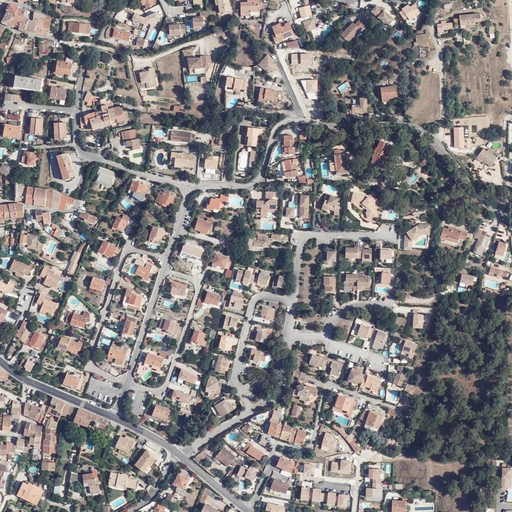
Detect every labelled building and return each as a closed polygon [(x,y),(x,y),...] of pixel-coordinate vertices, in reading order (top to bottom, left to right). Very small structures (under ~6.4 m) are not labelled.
[(153,0),(140,0),(143,5),(145,4),(147,8),(155,4),(153,0)] [(217,0),(218,4),(219,11),(230,10),(224,0),(217,0)] [(258,0),(248,0),(249,1),(247,2),(240,1),(240,15),(258,15),(258,0)] [(382,5),(376,4),(371,10),(387,24),(393,18),(384,9),(385,8),(382,5)] [(408,5),(402,9),(410,20),(420,13),(414,4),(410,7),(408,5)] [(11,5),(8,12),(15,15),(18,8),(19,7),(11,5)] [(310,5),(300,8),(304,17),(310,30),(316,28),(312,14),(310,5)] [(18,8),(15,15),(23,18),(26,11),(18,8)] [(3,19),(2,22),(2,23),(10,26),(11,24),(15,15),(8,12),(6,15),(5,15),(3,19)] [(146,19),(133,14),(130,23),(151,32),(159,14),(155,12),(153,16),(148,14),(146,19)] [(207,12),(199,13),(200,19),(192,20),(193,28),(198,28),(203,27),(203,19),(208,19),(207,12)] [(37,22),(34,32),(36,33),(40,21),(44,22),(46,16),(34,13),(33,17),(33,18),(32,21),(37,22)] [(480,16),(480,14),(459,15),(460,18),(454,19),(454,22),(460,22),(461,29),(475,28),(475,22),(484,21),(484,16),(480,16)] [(11,24),(10,26),(13,28),(14,26),(19,28),(23,18),(15,15),(11,24)] [(36,33),(47,35),(50,21),(51,18),(46,16),(44,22),(40,21),(36,33)] [(19,28),(18,30),(24,32),(25,30),(29,19),(23,18),(19,28)] [(29,19),(25,30),(34,32),(37,22),(32,21),(29,19)] [(348,44),(365,26),(358,20),(353,25),(351,23),(339,36),(340,37),(346,43),(348,44)] [(84,31),(89,32),(90,25),(69,22),(68,31),(83,34),(84,31)] [(272,28),(275,34),(275,36),(272,37),(274,42),(293,34),(289,23),(284,25),(284,23),(283,22),(279,23),(280,25),(272,28)] [(452,26),(452,23),(446,23),(442,24),(437,24),(438,31),(444,31),(444,29),(444,26),(452,26)] [(177,35),(185,35),(185,26),(179,26),(179,25),(171,26),(168,26),(168,27),(169,34),(169,35),(177,35)] [(314,30),(317,37),(324,35),(321,28),(314,30)] [(128,41),(130,33),(114,29),(112,37),(128,41)] [(429,45),(429,39),(424,34),(418,34),(415,34),(415,36),(414,42),(413,42),(413,46),(414,46),(429,45)] [(463,44),(471,43),(470,36),(466,37),(465,34),(462,34),(463,44)] [(343,47),(346,43),(340,37),(336,41),(343,47)] [(299,47),(296,40),(287,42),(288,48),(299,47)] [(266,74),(269,71),(270,69),(272,71),(275,68),(270,63),(272,61),(265,55),(256,65),(266,74)] [(200,57),(200,59),(188,59),(189,70),(205,68),(204,56),(200,57)] [(6,58),(7,63),(8,63),(8,69),(15,68),(16,68),(15,62),(14,57),(6,58)] [(55,62),(54,72),(63,74),(70,75),(72,64),(55,62)] [(139,72),(143,90),(158,86),(154,69),(139,72)] [(38,77),(12,74),(10,84),(37,88),(38,77)] [(226,77),(225,86),(235,88),(235,90),(235,91),(243,92),(245,80),(226,77)] [(340,93),(351,86),(348,81),(337,87),(340,93)] [(396,86),(381,88),(383,98),(397,96),(396,86)] [(49,98),(54,99),(54,98),(64,99),(66,89),(50,87),(49,98)] [(269,101),(276,102),(277,91),(258,88),(256,102),(262,103),(262,100),(263,99),(269,100),(269,101)] [(4,100),(20,102),(21,95),(5,93),(4,100)] [(367,98),(361,98),(361,108),(353,108),(353,109),(351,110),(351,113),(366,113),(367,108),(365,108),(365,106),(367,105),(367,98)] [(112,104),(112,103),(109,104),(106,104),(106,105),(100,107),(101,111),(102,111),(103,115),(108,114),(109,117),(115,116),(113,108),(112,104)] [(115,116),(117,123),(125,120),(122,112),(120,106),(113,108),(115,116)] [(92,130),(106,126),(103,115),(102,111),(101,111),(95,113),(96,118),(89,119),(91,123),(92,130)] [(84,117),(80,118),(80,126),(91,123),(89,119),(96,118),(95,113),(88,114),(84,117)] [(106,126),(112,124),(109,117),(108,114),(103,115),(106,126)] [(112,124),(117,123),(115,116),(109,117),(112,124)] [(45,119),(34,117),(31,133),(42,135),(45,119)] [(64,132),(66,132),(65,123),(53,124),(55,140),(64,139),(64,132)] [(22,126),(6,125),(5,136),(21,138),(22,126)] [(133,131),(132,130),(123,132),(125,142),(126,147),(131,146),(135,145),(133,131)] [(134,130),(132,130),(133,131),(135,145),(131,146),(132,151),(139,149),(137,139),(136,140),(134,130)] [(190,134),(190,133),(170,131),(170,139),(180,139),(180,141),(189,142),(189,141),(193,141),(194,134),(190,134)] [(254,149),(254,144),(252,144),(253,140),(255,140),(255,138),(259,138),(260,132),(243,131),(242,144),(245,144),(244,148),(254,149)] [(283,136),(283,145),(284,152),(288,152),(288,154),(295,153),(293,140),(292,140),(292,135),(283,136)] [(392,150),(394,146),(384,143),(385,139),(379,137),(377,144),(376,144),(373,154),(374,155),(372,159),(382,162),(383,158),(386,159),(387,155),(386,155),(388,149),(392,150)] [(483,149),(477,156),(491,167),(497,160),(483,149)] [(246,151),(245,154),(245,155),(248,155),(247,166),(251,167),(253,155),(253,151),(246,151)] [(33,165),(33,162),(34,158),(36,158),(36,153),(25,152),(24,157),(25,157),(24,163),(33,165)] [(185,154),(175,153),(174,154),(173,165),(181,166),(192,167),(192,161),(192,156),(185,155),(185,154)] [(68,161),(65,154),(56,157),(64,181),(71,179),(71,177),(76,176),(75,171),(73,172),(69,161),(68,161)] [(335,161),(330,162),(330,164),(331,172),(336,172),(337,176),(343,175),(343,173),(347,173),(346,160),(344,159),(343,155),(341,155),(341,157),(334,157),(335,161)] [(284,164),(284,165),(285,169),(287,175),(284,176),(285,180),(287,179),(288,180),(291,179),(291,180),(298,178),(294,165),(296,165),(295,161),(284,164)] [(12,182),(15,182),(16,177),(8,175),(11,169),(1,164),(0,166),(0,172),(8,177),(8,180),(12,182)] [(109,189),(114,174),(97,170),(93,185),(109,189)] [(147,193),(149,187),(133,180),(129,190),(142,195),(144,191),(147,193)] [(27,187),(24,187),(21,187),(15,185),(15,201),(25,200),(27,187)] [(36,188),(27,187),(25,200),(25,204),(33,205),(36,188)] [(44,189),(41,189),(38,206),(41,206),(45,207),(47,190),(44,189)] [(54,191),(47,190),(45,207),(51,208),(54,191)] [(61,194),(54,191),(51,208),(54,208),(57,209),(61,194)] [(154,201),(158,203),(159,201),(166,205),(170,207),(175,197),(164,191),(163,193),(160,191),(154,201)] [(270,209),(277,209),(278,192),(266,192),(266,199),(268,202),(266,203),(264,201),(257,201),(257,213),(261,213),(261,216),(267,216),(267,213),(267,212),(270,209)] [(369,219),(375,217),(372,206),(374,204),(375,203),(373,201),(375,198),(371,195),(367,199),(364,197),(364,195),(354,193),(352,202),(361,205),(368,211),(367,213),(369,219)] [(67,197),(61,194),(57,209),(59,209),(65,210),(66,203),(70,204),(73,205),(75,199),(67,196),(67,197)] [(128,195),(121,201),(128,208),(134,202),(130,198),(128,195)] [(207,208),(214,210),(215,209),(219,210),(222,200),(227,202),(228,196),(221,195),(220,199),(216,198),(215,200),(211,199),(210,203),(209,203),(207,208)] [(326,200),(322,208),(328,210),(329,209),(334,211),(334,213),(340,213),(340,207),(336,205),(337,203),(339,198),(332,195),(329,201),(326,200)] [(298,196),(298,201),(301,201),(301,203),(301,209),(288,208),(287,217),(309,218),(310,196),(298,196)] [(15,204),(16,218),(23,216),(23,209),(23,205),(19,203),(15,204)] [(40,211),(35,211),(36,221),(41,220),(42,224),(43,224),(42,214),(40,211)] [(42,214),(43,224),(50,223),(49,213),(42,214)] [(95,224),(97,217),(88,214),(87,215),(81,213),(80,217),(87,220),(87,221),(95,224)] [(113,225),(113,226),(123,231),(129,218),(123,215),(121,218),(117,217),(115,220),(112,219),(110,224),(113,225)] [(206,234),(208,229),(208,227),(210,227),(213,220),(207,219),(206,221),(198,218),(194,230),(206,234)] [(406,233),(404,249),(411,250),(412,241),(422,234),(429,235),(430,225),(420,224),(418,225),(406,233)] [(53,236),(57,239),(62,230),(57,227),(55,230),(55,232),(53,236)] [(153,227),(148,239),(154,240),(155,237),(157,238),(161,239),(164,231),(153,227)] [(440,237),(457,242),(459,237),(465,239),(467,232),(448,227),(447,229),(443,228),(440,237)] [(477,233),(475,238),(480,239),(477,246),(475,253),(483,256),(486,247),(487,248),(491,238),(482,234),(483,232),(479,230),(477,233)] [(21,235),(19,243),(26,244),(26,247),(34,249),(36,237),(21,235)] [(249,239),(249,244),(255,245),(269,247),(270,242),(267,242),(267,237),(258,235),(257,240),(249,239)] [(456,246),(457,242),(440,237),(439,241),(456,246)] [(493,255),(504,258),(507,242),(496,240),(493,255)] [(114,253),(116,248),(104,241),(98,251),(102,253),(103,254),(104,253),(111,257),(114,253)] [(80,243),(76,251),(80,254),(81,254),(85,246),(80,243)] [(192,261),(193,257),(194,254),(196,255),(198,248),(193,247),(192,250),(182,247),(179,256),(192,261)] [(359,257),(359,247),(356,247),(356,248),(347,248),(346,257),(359,258),(359,257)] [(364,247),(359,247),(359,257),(363,257),(363,258),(372,258),(373,250),(363,250),(364,247)] [(393,260),(393,250),(381,250),(381,259),(383,259),(382,263),(391,263),(391,260),(393,260)] [(325,264),(330,265),(330,261),(332,261),(336,261),(336,252),(328,251),(328,259),(325,259),(325,264)] [(48,262),(52,257),(47,252),(43,256),(48,262)] [(81,254),(80,254),(77,253),(72,262),(76,264),(81,254)] [(226,262),(227,258),(216,254),(211,267),(216,268),(217,266),(231,271),(233,265),(226,262)] [(9,270),(16,273),(22,275),(23,273),(29,276),(34,266),(29,264),(29,266),(14,259),(9,270)] [(72,273),(76,264),(72,262),(71,262),(66,271),(72,273)] [(151,266),(146,264),(144,268),(139,266),(135,274),(142,277),(141,279),(147,281),(149,276),(147,275),(149,273),(151,266)] [(504,283),(508,272),(491,266),(487,277),(504,283)] [(45,279),(44,282),(50,285),(57,288),(61,278),(47,271),(48,269),(44,267),(40,277),(45,279)] [(248,282),(253,283),(253,282),(254,275),(250,274),(251,271),(242,269),(242,271),(238,270),(236,279),(239,280),(239,281),(244,282),(247,283),(248,283),(248,282)] [(457,269),(455,275),(460,278),(459,283),(472,285),(473,277),(466,275),(462,275),(463,270),(457,269)] [(391,274),(389,274),(383,273),(383,274),(382,277),(382,282),(391,283),(391,274)] [(254,275),(253,282),(257,283),(257,284),(261,285),(262,283),(267,285),(270,276),(260,274),(259,275),(256,274),(255,274),(254,275)] [(353,289),(358,289),(358,275),(347,274),(347,281),(345,281),(345,287),(353,287),(353,289)] [(358,275),(358,289),(363,290),(363,287),(371,287),(371,277),(366,277),(366,275),(358,275)] [(105,283),(111,286),(113,279),(107,276),(105,282),(105,283)] [(274,278),(273,286),(277,287),(277,286),(284,288),(286,277),(279,276),(278,279),(274,278)] [(335,291),(336,277),(324,277),(324,285),(326,285),(325,291),(335,291)] [(103,288),(105,283),(105,282),(93,278),(91,283),(101,287),(103,288)] [(0,287),(3,289),(11,293),(15,284),(9,281),(8,284),(0,281),(0,287)] [(183,296),(186,287),(171,283),(170,286),(172,287),(170,292),(183,296)] [(0,287),(0,296),(2,297),(5,291),(11,294),(11,293),(3,289),(0,287)] [(139,307),(142,297),(131,294),(132,290),(126,289),(122,303),(123,306),(124,307),(126,308),(128,303),(139,307)] [(217,306),(220,296),(207,292),(204,302),(217,306)] [(41,308),(53,314),(58,305),(44,298),(45,296),(41,294),(37,301),(43,304),(42,306),(41,308)] [(230,303),(229,305),(236,307),(236,309),(241,310),(243,299),(231,296),(230,303)] [(262,311),(261,313),(261,315),(261,318),(272,321),(275,310),(263,307),(262,311)] [(83,328),(85,324),(85,322),(87,323),(89,316),(84,314),(82,317),(68,312),(65,321),(83,328)] [(416,313),(415,327),(423,328),(424,314),(422,314),(423,313),(418,313),(416,313)] [(131,337),(136,320),(127,316),(121,333),(122,334),(129,336),(131,337)] [(238,319),(231,317),(230,319),(226,318),(223,328),(229,329),(230,326),(236,327),(238,319)] [(179,324),(165,319),(162,329),(166,330),(168,330),(167,333),(175,335),(179,324)] [(26,330),(30,324),(25,321),(18,333),(17,332),(15,336),(19,339),(19,340),(24,343),(23,344),(28,347),(28,346),(34,349),(35,348),(39,350),(42,344),(41,343),(45,338),(35,333),(31,340),(27,338),(30,332),(26,330)] [(372,336),(374,329),(361,325),(357,335),(366,339),(366,337),(371,339),(372,336)] [(257,328),(256,331),(258,332),(256,341),(265,344),(268,334),(267,334),(268,330),(257,328)] [(386,334),(374,329),(372,336),(375,337),(373,344),(383,348),(385,342),(383,341),(386,334)] [(203,338),(205,334),(194,330),(190,343),(193,345),(194,343),(204,346),(207,339),(203,338)] [(219,347),(228,350),(229,345),(231,345),(233,338),(222,335),(219,347)] [(66,350),(68,351),(72,341),(61,337),(59,344),(58,346),(66,350)] [(413,344),(397,339),(395,343),(400,345),(399,349),(406,352),(405,355),(409,356),(413,344)] [(72,341),(68,351),(77,354),(78,350),(79,348),(81,349),(83,343),(78,341),(77,343),(72,341)] [(112,341),(111,347),(126,352),(127,348),(112,341)] [(65,353),(66,350),(58,346),(59,344),(57,344),(55,349),(65,353)] [(111,347),(108,356),(116,358),(114,363),(119,364),(119,366),(122,367),(126,352),(111,347)] [(264,362),(267,353),(255,350),(251,349),(249,359),(253,360),(253,361),(258,362),(258,360),(264,362)] [(158,372),(163,359),(147,354),(144,362),(152,365),(151,367),(156,369),(156,371),(158,372)] [(327,366),(329,360),(320,356),(319,357),(313,355),(310,363),(318,366),(319,365),(326,368),(327,366)] [(225,371),(227,363),(225,362),(226,358),(219,356),(215,371),(224,373),(225,371)] [(22,358),(19,364),(25,368),(24,369),(29,372),(34,364),(37,365),(39,361),(35,360),(33,362),(27,359),(26,360),(22,358)] [(333,361),(329,359),(329,360),(327,366),(332,369),(330,374),(339,377),(343,364),(336,362),(336,363),(333,362),(333,361)] [(402,373),(403,367),(395,366),(395,372),(398,372),(398,375),(394,374),(391,385),(398,388),(402,377),(401,376),(402,373)] [(363,378),(364,375),(361,374),(362,371),(353,368),(349,379),(353,380),(352,383),(357,384),(358,382),(361,384),(363,378)] [(0,378),(5,382),(9,375),(7,373),(0,369),(0,378)] [(181,371),(178,379),(175,387),(184,390),(189,374),(181,371)] [(306,374),(301,372),(298,371),(295,377),(297,377),(299,381),(302,379),(304,380),(306,374)] [(64,379),(63,383),(62,384),(76,389),(80,379),(81,376),(74,373),(73,376),(66,374),(64,379)] [(361,384),(360,387),(364,388),(365,386),(370,388),(370,390),(377,392),(381,381),(375,378),(374,377),(368,375),(366,380),(363,378),(361,384)] [(222,383),(216,381),(209,380),(205,391),(209,392),(211,393),(211,392),(211,390),(215,391),(214,392),(219,394),(222,383)] [(315,396),(317,389),(307,386),(304,387),(303,388),(301,385),(296,387),(297,389),(294,390),(292,396),(297,397),(297,396),(300,397),(299,400),(303,401),(309,398),(308,396),(310,394),(315,396)] [(351,417),(356,402),(339,395),(333,410),(351,417)] [(62,412),(65,404),(65,403),(53,397),(49,407),(62,412)] [(231,403),(229,398),(228,398),(225,399),(228,404),(230,403),(234,409),(236,408),(233,402),(231,403)] [(234,409),(230,403),(228,404),(225,399),(220,403),(219,400),(213,403),(221,417),(234,409)] [(19,404),(19,401),(13,400),(11,416),(12,416),(12,417),(20,418),(21,404),(19,404)] [(32,406),(25,404),(24,414),(28,416),(31,410),(34,411),(35,407),(32,406)] [(67,414),(70,406),(65,404),(62,412),(49,407),(46,413),(47,413),(46,416),(43,423),(46,427),(56,429),(57,423),(60,417),(61,415),(66,417),(67,414)] [(87,427),(88,423),(84,421),(87,412),(78,408),(78,410),(70,406),(67,414),(73,416),(71,421),(87,427)] [(166,422),(170,412),(156,406),(151,416),(166,422)] [(291,416),(298,418),(300,409),(294,406),(291,416)] [(236,412),(234,409),(221,417),(223,420),(236,412)] [(269,418),(279,421),(281,413),(282,410),(278,409),(277,409),(277,411),(273,411),(272,414),(270,414),(269,418)] [(34,419),(38,413),(34,411),(31,410),(28,416),(34,419)] [(47,413),(46,413),(41,411),(40,414),(38,413),(34,419),(39,421),(43,415),(46,416),(47,413)] [(369,413),(365,411),(360,418),(366,421),(365,423),(377,428),(380,421),(382,416),(370,411),(369,413)] [(104,429),(108,421),(87,412),(84,421),(88,423),(104,429)] [(0,429),(10,431),(10,422),(11,417),(0,417),(0,429)] [(381,422),(380,421),(377,428),(365,423),(364,427),(377,432),(381,422)] [(35,426),(30,423),(29,429),(25,428),(24,435),(26,435),(30,436),(35,437),(35,436),(35,426)] [(274,436),(280,438),(284,426),(278,424),(276,429),(274,436)] [(267,433),(274,436),(276,429),(268,426),(266,431),(268,431),(267,433)] [(280,438),(289,440),(292,428),(284,426),(280,438)] [(292,428),(289,440),(294,442),(297,430),(292,428)] [(337,431),(338,431),(344,438),(347,435),(341,428),(337,431)] [(250,437),(240,430),(239,432),(241,433),(243,434),(242,435),(248,440),(250,437)] [(304,438),(305,432),(297,430),(294,442),(298,443),(302,444),(302,443),(305,444),(306,439),(304,438)] [(321,450),(328,452),(328,449),(335,451),(338,440),(332,439),(333,434),(325,432),(321,450)] [(56,443),(56,434),(46,434),(46,440),(44,440),(43,445),(56,446),(56,443)] [(134,442),(125,438),(120,436),(116,447),(120,449),(130,454),(133,447),(132,447),(134,442)] [(350,436),(346,439),(356,452),(361,449),(356,442),(360,439),(357,436),(354,438),(355,440),(354,440),(350,436)] [(24,446),(25,439),(18,438),(17,444),(16,449),(21,450),(22,446),(24,446)] [(105,445),(109,447),(113,440),(108,438),(105,445)] [(161,448),(147,440),(145,445),(159,452),(161,448)] [(11,451),(11,444),(11,443),(6,442),(6,445),(0,444),(0,455),(5,456),(6,450),(9,450),(9,451),(11,451)] [(259,460),(264,453),(248,443),(243,450),(259,460)] [(21,450),(16,449),(17,444),(11,444),(11,451),(23,453),(23,451),(21,450)] [(53,462),(55,463),(56,446),(43,445),(43,453),(50,454),(53,455),(53,461),(53,462)] [(230,463),(234,466),(238,461),(234,458),(235,457),(223,447),(217,455),(222,460),(221,461),(227,467),(230,463)] [(144,473),(149,466),(155,459),(150,455),(151,453),(146,450),(134,465),(144,473)] [(291,473),(295,464),(280,458),(276,466),(280,469),(281,468),(291,473)] [(352,463),(332,460),(330,472),(350,475),(352,463)] [(42,470),(55,471),(55,468),(55,463),(53,462),(42,461),(42,466),(42,470)] [(255,473),(258,469),(252,464),(249,469),(251,470),(250,471),(248,470),(241,467),(237,474),(245,477),(252,481),(256,474),(255,473)] [(303,475),(318,477),(319,469),(315,468),(316,466),(305,464),(303,475)] [(380,479),(381,469),(370,469),(369,478),(373,479),(373,483),(380,484),(381,484),(381,479),(380,479)] [(89,487),(91,495),(100,494),(99,486),(96,486),(95,479),(97,479),(96,471),(92,472),(92,474),(83,476),(85,488),(89,487)] [(108,484),(116,486),(122,487),(122,489),(125,489),(126,487),(135,489),(137,480),(127,479),(128,476),(110,473),(108,484)] [(188,479),(178,474),(173,484),(177,486),(175,492),(181,494),(188,479)] [(39,488),(29,483),(28,484),(25,483),(23,482),(17,495),(22,498),(23,496),(28,498),(33,501),(32,503),(37,505),(43,492),(41,491),(38,490),(39,488)] [(366,489),(366,500),(378,500),(378,488),(366,489)] [(347,509),(349,495),(301,490),(299,502),(309,503),(309,507),(342,511),(343,509),(347,509)] [(165,500),(170,502),(174,494),(169,491),(165,500)] [(206,494),(203,493),(200,502),(206,505),(202,511),(221,511),(208,505),(212,497),(206,494)] [(284,511),(285,507),(281,506),(282,502),(268,499),(265,511),(284,511)] [(436,503),(415,503),(415,511),(436,511),(436,503)]
